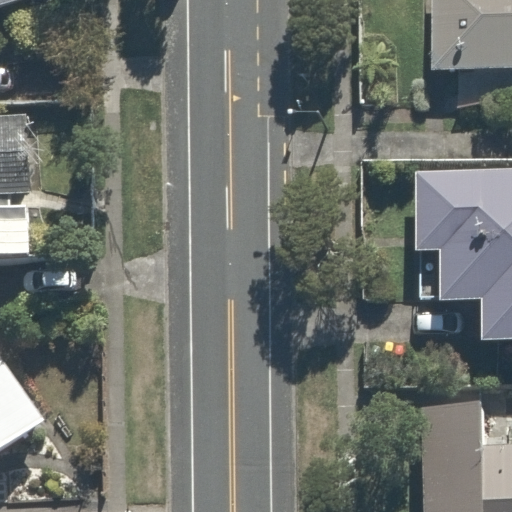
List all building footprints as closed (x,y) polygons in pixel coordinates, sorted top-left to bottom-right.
[(0,0),(0,29),(47,14),(43,0),(0,0)] [(511,0),(439,0),(439,84),(511,85),(511,0)] [(43,138),(0,139),(0,336),(12,336),(10,278),(48,276),(43,138)] [(511,184),(421,183),(420,317),(498,318),(497,358),(511,358),(511,184)] [(0,354),(0,477),(59,434),(0,354)] [(511,511),(511,413),(430,411),(426,511),(511,511)]
